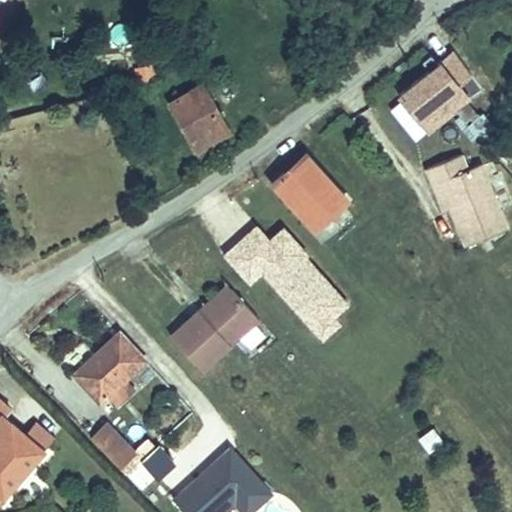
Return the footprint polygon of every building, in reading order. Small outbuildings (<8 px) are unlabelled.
[(384,99),(402,122),(414,113),(427,130),(472,95),(441,55),(384,99)] [(189,152),(229,131),(202,80),(162,102),(189,152)] [(384,80),(370,90),(378,100),(391,90),(384,80)] [(469,159),(462,144),(429,159),(436,174),(442,171),(453,196),(470,232),(511,212),(481,153),(469,159)] [(311,146),(278,174),(320,222),(353,193),(311,146)] [(442,171),(436,174),(447,199),(453,196),(442,171)] [(249,281),(262,270),(318,336),(355,304),(283,222),(268,235),(234,196),(200,225),(249,281)] [(224,284),(197,308),(205,317),(233,293),(224,284)] [(205,317),(197,308),(168,335),(199,368),(231,339),(254,317),(233,293),(205,317)] [(119,333),(92,358),(116,384),(143,359),(119,333)] [(116,384),(92,358),(76,373),(99,399),(116,384)] [(0,443),(0,451),(19,473),(46,445),(10,407),(18,399),(1,382),(0,382),(0,433),(5,438),(0,443)] [(433,423),(418,434),(429,450),(444,440),(433,423)] [(90,438),(117,465),(129,453),(104,425),(90,438)] [(232,441),(172,493),(188,511),(226,511),(238,502),(246,511),(250,511),(276,491),(232,441)] [(0,491),(19,473),(0,451),(0,491)]
